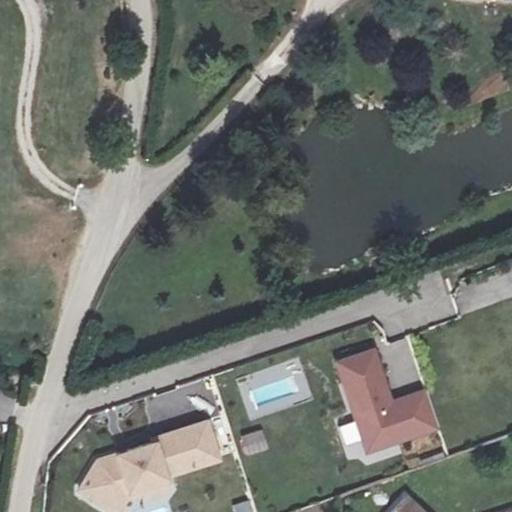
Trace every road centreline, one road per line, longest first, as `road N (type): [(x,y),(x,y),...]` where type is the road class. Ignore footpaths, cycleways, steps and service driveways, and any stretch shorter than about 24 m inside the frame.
road 1 (unclassified): [(138,0),(125,200),(65,290),(32,419)]
road 2 (residential): [(420,287),(32,419)]
